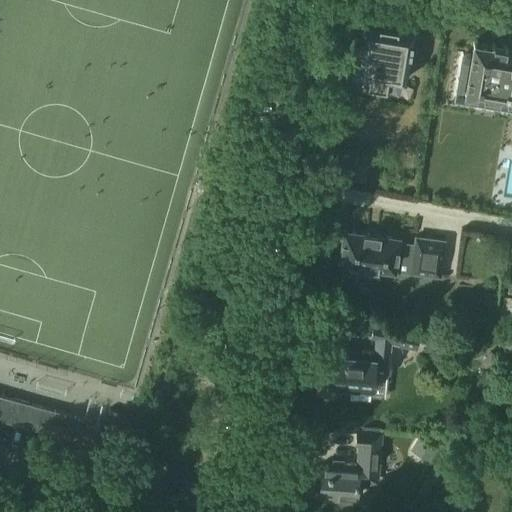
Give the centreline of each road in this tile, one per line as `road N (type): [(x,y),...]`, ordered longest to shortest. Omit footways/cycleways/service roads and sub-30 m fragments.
road 1 (residential): [(251,511),(282,179)]
road 2 (residential): [(511,226),(282,179)]
road 3 (residential): [(0,455),(207,511)]
road 4 (residential): [(282,179),(293,0)]
